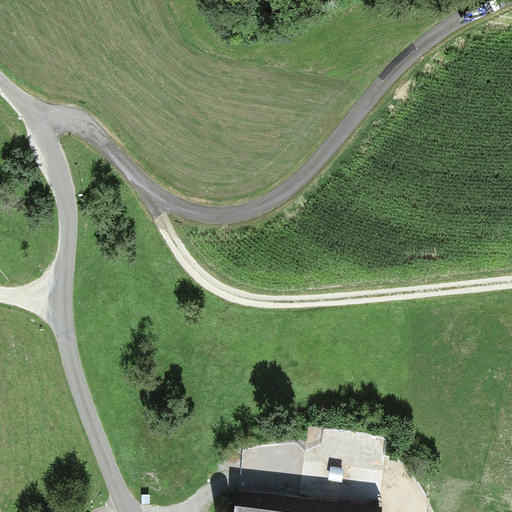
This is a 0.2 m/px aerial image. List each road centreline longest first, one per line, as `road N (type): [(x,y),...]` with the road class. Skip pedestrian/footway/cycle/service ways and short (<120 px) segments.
road 1 (track): [(511,2),(445,29),(286,191),(248,207),(211,214),(152,193),(74,120),(31,121)]
road 2 (unclassified): [(129,511),(99,444),(68,300),(67,210),(31,121),(0,88)]
road 3 (track): [(511,284),(295,303),(229,297),(171,247),(152,193)]
